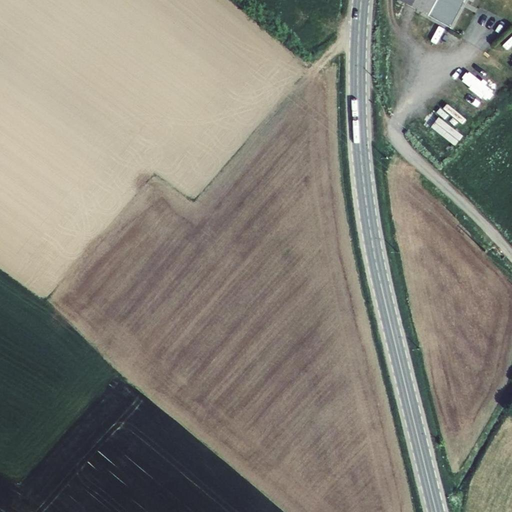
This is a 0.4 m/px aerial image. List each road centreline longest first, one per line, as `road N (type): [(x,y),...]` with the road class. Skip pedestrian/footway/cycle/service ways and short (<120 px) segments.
road 1 (secondary): [(436,511),(374,255),(359,131),(360,0)]
road 2 (track): [(511,255),(397,141)]
